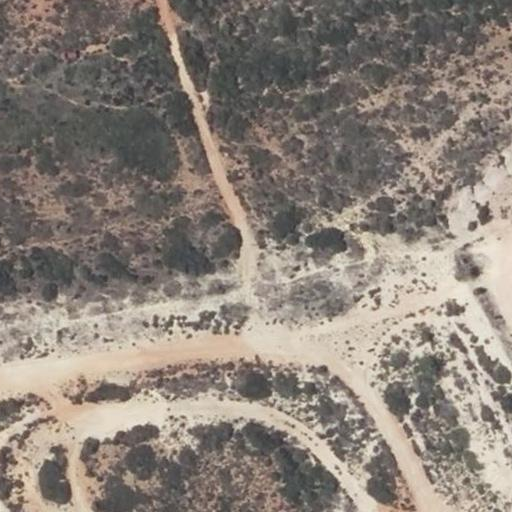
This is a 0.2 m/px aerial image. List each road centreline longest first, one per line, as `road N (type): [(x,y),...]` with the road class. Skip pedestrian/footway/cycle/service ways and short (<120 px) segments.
road 1 (track): [(0,380),(286,338),(511,265)]
road 2 (track): [(180,0),(242,242)]
road 3 (track): [(435,511),(384,406),(286,338)]
